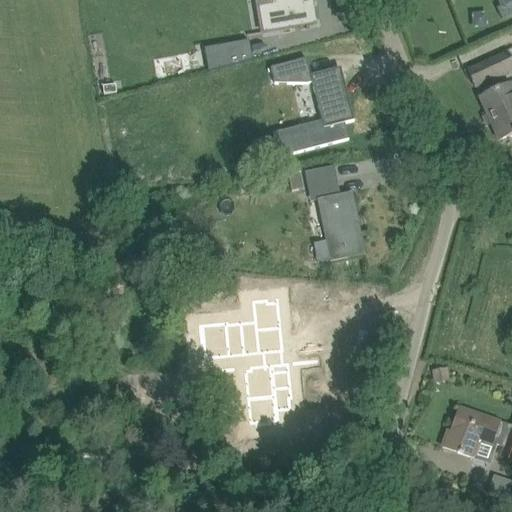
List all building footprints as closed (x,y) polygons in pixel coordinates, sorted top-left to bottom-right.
[(223,27),(216,0),(180,0),(183,13),(177,15),(181,36),(223,27)] [(270,0),(271,6),(257,8),(262,34),(316,25),(312,3),(308,3),(304,4),(303,0),(270,0)] [(511,2),(499,8),(496,9),(501,21),(511,15),(511,2)] [(249,42),(204,50),(208,73),(252,62),(249,42)] [(475,88),(494,80),(511,71),(511,63),(508,54),(486,64),(468,72),(475,88)] [(306,60),(270,70),(274,85),(306,86),(312,84),(321,123),(274,135),(280,159),(349,141),(344,125),(354,123),(341,74),(340,74),(340,75),(331,77),(330,72),(311,77),(306,60)] [(116,86),(103,87),(104,96),(117,95),(116,86)] [(511,92),(509,86),(498,91),(480,99),(499,142),(511,135),(511,92)] [(336,169),(305,175),(308,189),(309,192),(310,192),(339,186),(336,170),(336,169)] [(295,176),(284,178),(287,194),(298,191),(295,176)] [(333,262),(345,260),(364,256),(352,195),(320,202),(333,262)] [(203,338),(201,338),(204,362),(262,356),(263,368),(249,369),(249,372),(244,373),(249,426),(255,426),(255,428),(270,427),(270,424),(276,423),(276,418),(277,418),(277,414),(290,412),(289,401),(292,401),(288,365),(283,366),(281,354),(283,354),(278,300),(252,303),(254,323),(228,326),(228,325),(202,327),(203,338)] [(448,433),(442,448),(457,454),(473,460),(479,444),(490,448),(491,445),(495,447),(496,446),(504,449),(500,458),(511,462),(511,428),(479,416),(460,409),(451,434),(448,433)]
